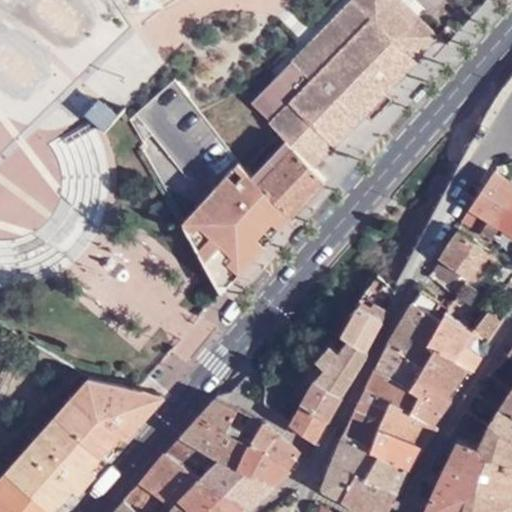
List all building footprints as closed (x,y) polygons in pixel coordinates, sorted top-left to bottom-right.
[(268,120),(267,122),(278,133),(311,164),(362,112),(370,120),(375,116),(374,113),(375,111),(369,105),(377,98),(383,103),(386,103),(387,104),(391,99),(383,91),(437,36),(418,16),(410,24),(387,2),(388,0),(350,0),(250,102),(268,120)] [(418,16),(401,0),(388,0),(387,2),(410,24),(418,16)] [(205,124),(209,122),(178,82),(176,79),(138,112),(139,114),(140,113),(174,86),(205,124)] [(140,113),(139,114),(204,202),(240,163),(205,124),(174,86),(140,113)] [(369,105),(375,111),(383,103),(377,98),(369,105)] [(240,163),(209,122),(205,124),(240,163)] [(278,133),(271,140),(279,147),(287,155),(268,174),(261,167),(253,159),(244,167),(246,169),(278,203),(291,217),(327,180),(311,164),(278,133)] [(279,147),(261,167),(268,174),(287,155),(279,147)] [(262,219),(278,203),(246,169),(244,167),(240,163),(204,202),(186,221),(216,278),(266,224),(262,219)] [(511,180),(496,171),(472,207),(492,220),(511,231),(511,180)] [(223,290),(291,217),(278,203),(262,219),(266,224),(216,278),(223,290)] [(463,226),(480,237),(492,220),(472,207),(463,226)] [(461,230),(443,260),(476,280),(495,251),(461,230)] [(423,291),(421,295),(447,308),(423,291)] [(425,361),(438,339),(434,336),(449,315),(452,311),(447,308),(421,295),(393,342),(425,361)] [(373,297),(363,307),(384,319),(389,308),(373,297)] [(358,304),(353,312),(341,333),(349,338),(369,350),(384,319),(363,307),(358,304)] [(490,336),(501,318),(488,311),(477,328),(490,336)] [(472,370),(481,354),(467,345),(474,333),(449,315),(434,336),(438,339),(467,366),(472,370)] [(320,374),(343,394),(357,369),(370,350),(369,350),(349,338),(339,351),(330,344),(316,361),(324,366),(320,374)] [(448,393),(467,366),(438,339),(425,361),(419,370),(448,393)] [(409,385),(419,370),(425,361),(393,342),(379,368),(409,385)] [(398,401),(411,409),(420,392),(409,385),(379,368),(370,386),(398,401)] [(453,396),(448,393),(419,370),(409,385),(420,392),(411,409),(436,422),(453,396)] [(304,394),(330,417),(343,394),(320,374),(318,372),(304,394)] [(135,392),(137,387),(88,378),(0,479),(0,511),(41,511),(140,396),(135,392)] [(358,407),(387,423),(398,401),(370,386),(358,407)] [(61,511),(131,430),(154,392),(137,387),(135,392),(140,396),(41,511),(61,511)] [(162,394),(154,392),(131,430),(162,394)] [(492,423),(503,403),(479,392),(467,408),(492,423)] [(304,394),(289,424),(316,442),(330,417),(304,394)] [(229,421),(239,407),(217,395),(183,435),(221,455),(231,461),(247,440),(236,434),(239,427),(229,421)] [(441,424),(436,422),(411,409),(398,401),(387,423),(427,444),(441,424)] [(511,408),(504,403),(503,403),(492,423),(491,425),(511,435),(511,408)] [(375,447),(387,423),(358,407),(346,432),(375,447)] [(261,421),(247,440),(291,467),(300,453),(261,421)] [(411,466),(427,444),(387,423),(375,447),(383,451),(411,466)] [(505,462),(511,446),(511,435),(491,425),(484,446),(482,453),(505,462)] [(324,488),(344,496),(365,459),(376,466),(383,451),(375,447),(346,432),(324,488)] [(221,455),(183,435),(169,451),(203,475),(221,455)] [(494,511),(498,498),(498,494),(472,485),(482,453),(484,446),(460,438),(438,488),(429,508),(440,511),(494,511)] [(291,467),(247,440),(231,461),(275,482),(291,467)] [(203,475),(169,451),(142,482),(172,504),(182,493),(203,475)] [(369,511),(388,511),(411,466),(383,451),(376,466),(365,459),(344,496),(369,511)] [(511,464),(505,462),(482,453),(472,485),(498,494),(498,498),(511,504),(511,464)] [(275,482),(231,461),(221,455),(203,475),(249,504),(275,482)] [(203,511),(240,511),(249,504),(203,475),(182,493),(203,511)] [(165,511),(172,504),(142,482),(126,500),(141,511),(165,511)] [(203,511),(182,493),(172,504),(165,511),(203,511)] [(511,511),(511,504),(498,498),(494,511),(511,511)] [(116,511),(118,511),(141,511),(126,500),(116,511)]
